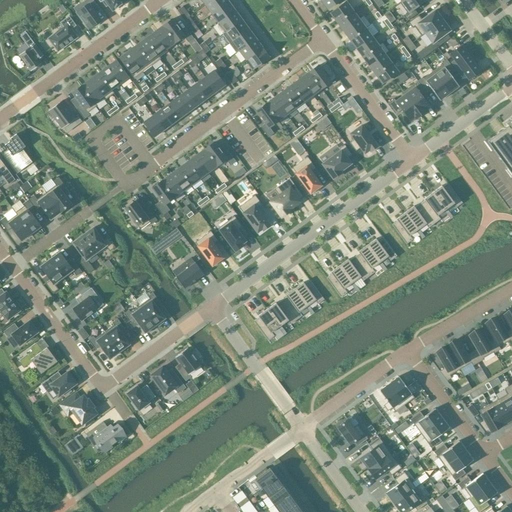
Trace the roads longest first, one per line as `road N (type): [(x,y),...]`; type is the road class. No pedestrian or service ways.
road 1 (residential): [(110,195),(321,40)]
road 2 (tertiary): [(212,306),(410,161)]
road 3 (residential): [(0,118),(159,0)]
road 4 (residential): [(102,388),(10,267)]
road 5 (tertiary): [(301,429),(212,306)]
road 6 (residential): [(410,161),(321,40)]
road 7 (residential): [(301,429),(406,350)]
road 8 (residential): [(406,350),(485,452)]
road 9 (tertiary): [(410,161),(511,87)]
road 10 (residential): [(406,350),(511,290)]
